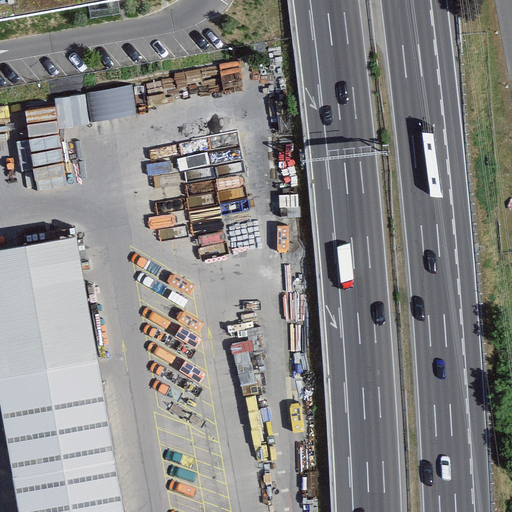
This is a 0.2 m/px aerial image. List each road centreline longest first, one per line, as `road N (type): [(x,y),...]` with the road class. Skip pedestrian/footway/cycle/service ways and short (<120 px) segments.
road 1 (motorway): [(449,511),(405,0)]
road 2 (motorway): [(334,0),(377,511)]
